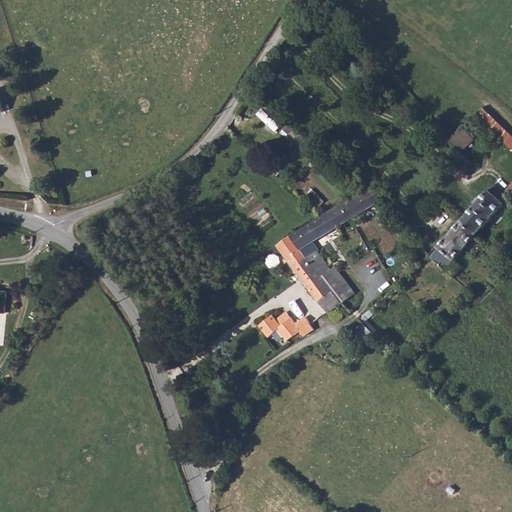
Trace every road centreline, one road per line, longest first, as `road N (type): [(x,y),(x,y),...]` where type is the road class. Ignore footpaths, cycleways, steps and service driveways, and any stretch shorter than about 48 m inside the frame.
road 1 (unclassified): [(48,228),(174,172),(207,144),(300,0)]
road 2 (tertiary): [(203,511),(127,303),(48,228)]
